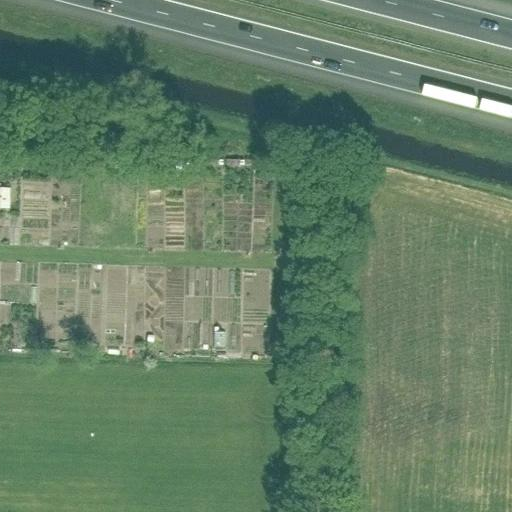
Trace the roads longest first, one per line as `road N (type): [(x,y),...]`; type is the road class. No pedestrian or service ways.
road 1 (motorway): [(105,0),(511,105)]
road 2 (track): [(324,511),(331,269)]
road 3 (motorway): [(511,31),(389,0)]
